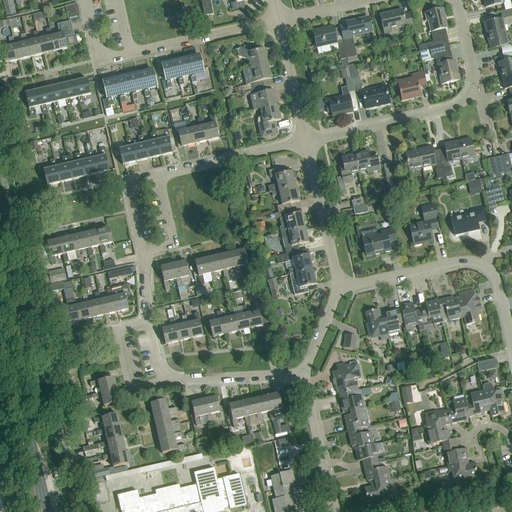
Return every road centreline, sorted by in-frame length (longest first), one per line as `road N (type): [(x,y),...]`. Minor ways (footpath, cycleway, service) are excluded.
road 1 (residential): [(306,141),(129,185),(148,324)]
road 2 (residential): [(306,141),(464,103),(474,73),(453,0)]
road 3 (residential): [(85,0),(99,60),(278,19)]
road 4 (residential): [(511,338),(499,283),(472,261),(337,283)]
road 5 (secondary): [(46,511),(0,314)]
road 6 (residential): [(337,283),(306,141)]
road 7 (residential): [(163,381),(305,375)]
road 8 (residential): [(333,511),(305,375)]
road 9 (residential): [(306,141),(278,19)]
